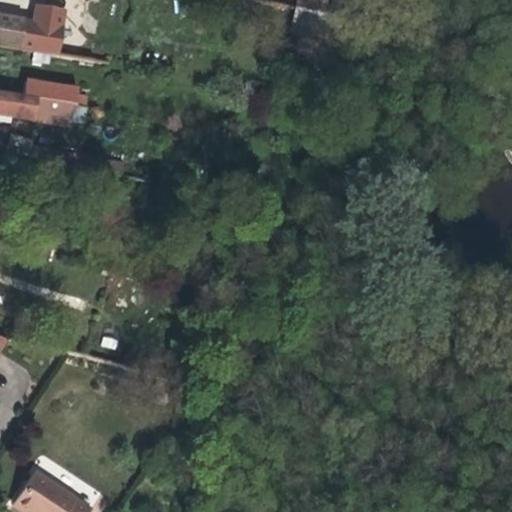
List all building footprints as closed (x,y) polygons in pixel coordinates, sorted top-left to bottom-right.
[(346,18),(348,0),(297,0),(296,9),(331,15),(346,18)] [(328,38),(331,15),(296,9),(295,9),(291,30),(328,38)] [(63,39),(18,31),(20,20),(0,16),(0,45),(33,51),(49,54),(82,60),(85,35),(64,32),(63,39)] [(93,62),(96,37),(85,35),(82,60),(93,62)] [(47,64),(49,54),(33,51),(31,61),(47,64)] [(86,97),(75,95),(76,89),(24,81),(22,98),(84,107),(86,97)] [(80,128),(84,107),(22,98),(0,94),(0,114),(31,120),(80,128)] [(59,164),(61,152),(43,149),(40,159),(59,164)] [(64,166),(120,177),(123,164),(61,152),(59,164),(64,166)] [(174,456),(181,444),(173,439),(166,451),(174,456)] [(88,511),(89,510),(33,472),(12,504),(23,511),(88,511)]
